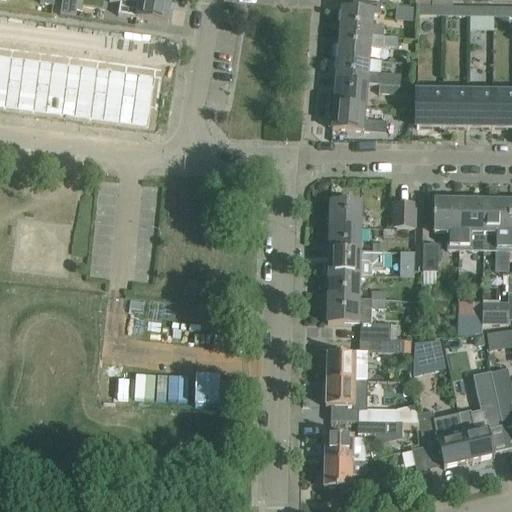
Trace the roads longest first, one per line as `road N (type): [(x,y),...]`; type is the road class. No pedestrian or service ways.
road 1 (residential): [(277,511),(286,158)]
road 2 (residential): [(511,158),(286,158)]
road 3 (residential): [(186,157),(0,136)]
road 4 (residential): [(186,157),(211,0)]
